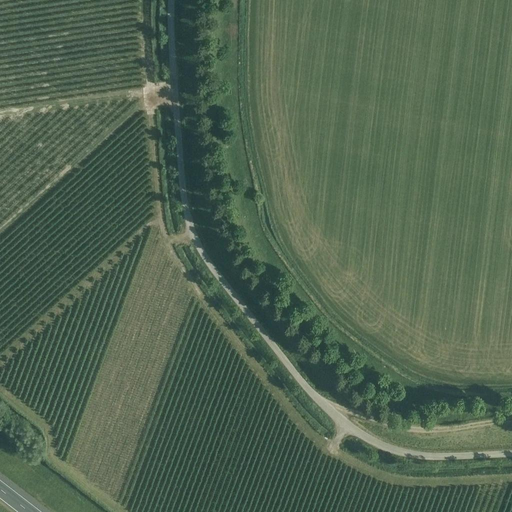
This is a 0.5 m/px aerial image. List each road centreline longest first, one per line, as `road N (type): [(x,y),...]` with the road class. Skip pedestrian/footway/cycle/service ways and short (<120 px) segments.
road 1 (unclassified): [(314,398),(194,239),(182,184),(171,0)]
road 2 (unclassified): [(511,455),(433,458),(389,450),(314,398)]
road 3 (track): [(511,420),(423,433),(365,419)]
